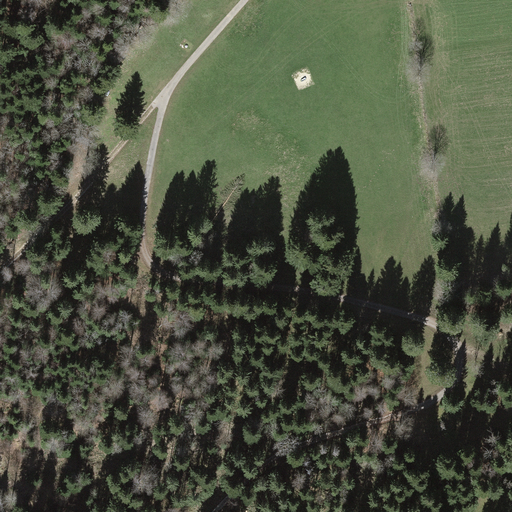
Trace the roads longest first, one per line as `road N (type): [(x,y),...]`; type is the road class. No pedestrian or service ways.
road 1 (track): [(243,0),(164,105),(140,223),(144,252),(156,268),(180,275),(404,314),(455,344)]
road 2 (track): [(455,344),(457,376),(429,409),(284,454),(214,511)]
road 3 (track): [(0,262),(177,78)]
